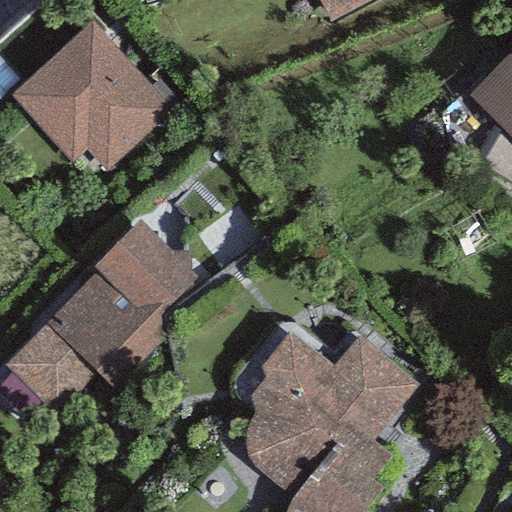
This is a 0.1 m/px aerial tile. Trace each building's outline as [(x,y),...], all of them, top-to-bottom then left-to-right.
[(0,0),(0,24),(30,0),(0,0)] [(318,0),(329,20),(368,0),(318,0)] [(172,108),(89,22),(10,97),(73,163),(87,150),(106,171),(172,108)] [(511,51),(468,95),(511,140),(511,51)] [(140,221),(93,268),(97,274),(3,365),(54,416),(97,374),(117,393),(179,324),(169,312),(200,283),(191,272),(188,252),(170,253),(140,221)] [(331,368),(288,333),(259,366),(262,380),(249,396),(252,413),(246,430),(244,443),(247,455),(289,498),(284,511),(364,511),(365,510),(401,467),(373,442),(416,386),(357,337),(331,368)]
